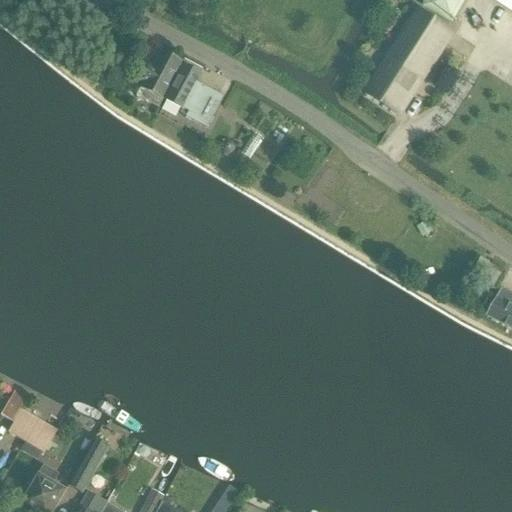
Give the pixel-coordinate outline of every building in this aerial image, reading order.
[(419,0),(424,3),(421,9),(452,27),(467,0),(419,0)] [(511,0),(493,0),(511,12),(511,0)] [(452,36),(419,14),(367,94),(400,116),(416,91),(452,36)] [(180,64),(161,53),(150,73),(146,71),(140,83),(142,84),(135,97),(157,109),(161,100),(160,100),(180,64)] [(184,118),(205,128),(222,97),(195,83),(199,75),(183,67),(164,101),(180,110),(180,109),(187,113),(184,118)] [(252,133),(239,153),(250,160),(263,140),(252,133)] [(222,144),(221,149),(223,154),(228,155),(233,152),(233,147),(231,143),(226,142),(222,144)] [(511,296),(503,291),(488,317),(511,330),(511,296)] [(6,435),(43,455),(56,433),(19,412),(26,399),(13,392),(0,416),(0,417),(12,424),(6,435)] [(66,488),(81,497),(107,450),(93,442),(66,488)] [(52,511),(64,493),(52,485),(56,478),(41,469),(18,509),(23,511),(52,511)] [(0,492),(0,498),(10,504),(20,487),(7,480),(0,492)] [(82,510),(80,511),(101,511),(105,505),(106,504),(86,493),(77,508),(82,510)] [(218,503),(211,511),(227,511),(229,510),(218,503)]
